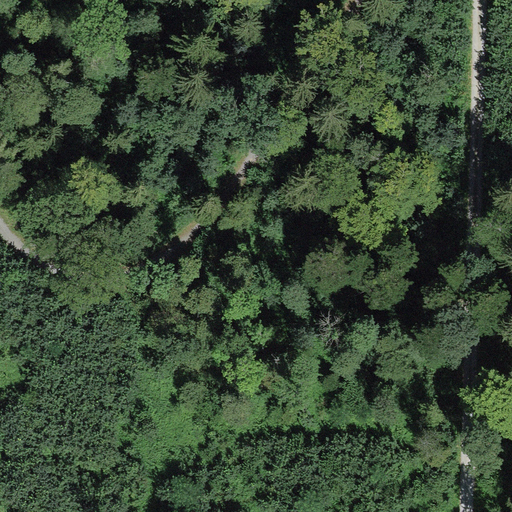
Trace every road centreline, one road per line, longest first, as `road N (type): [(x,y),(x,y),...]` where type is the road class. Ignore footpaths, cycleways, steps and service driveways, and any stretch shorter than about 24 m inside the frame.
road 1 (track): [(359,0),(201,225),(125,279),(58,274),(0,222)]
road 2 (track): [(472,511),(477,0)]
